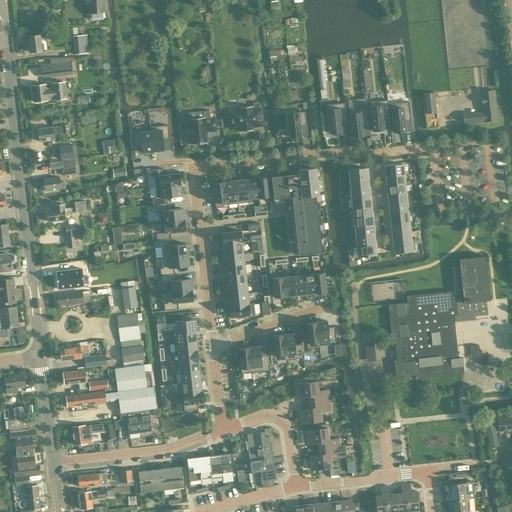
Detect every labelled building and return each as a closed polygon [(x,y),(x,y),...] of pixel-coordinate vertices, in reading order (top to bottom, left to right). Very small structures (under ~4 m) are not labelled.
[(104,11),(105,11),(104,0),(86,0),(86,3),(88,3),(90,18),(92,20),(102,19),(104,16),(104,11)] [(271,12),(279,11),(279,2),(270,3),(271,12)] [(75,54),(88,53),(86,35),(78,36),(77,27),(66,28),(67,37),(73,36),(75,54)] [(41,38),(47,37),(46,32),(38,33),(38,35),(28,36),(30,52),(43,51),(41,38)] [(323,60),(316,61),(320,90),(326,90),(323,60)] [(71,70),(65,70),(64,63),(46,65),(48,80),(71,78),(71,70)] [(350,68),(341,69),(342,82),(343,88),(352,87),(352,81),(350,68)] [(32,86),(34,102),(47,100),(47,95),(51,95),(51,99),(69,97),(67,82),(49,84),(50,89),(46,89),(45,84),(32,86)] [(464,124),(498,120),(494,90),(483,92),(485,111),(462,114),(464,124)] [(434,93),(424,94),(426,114),(436,113),(434,93)] [(370,106),(369,106),(372,132),(384,130),(391,129),(388,100),(369,102),(370,106)] [(391,108),(390,108),(393,134),(406,132),(406,131),(412,131),(409,102),(391,104),(391,108)] [(240,111),(231,112),(233,128),(240,127),(240,131),(249,130),(249,127),(262,125),(260,109),(259,103),(254,104),(254,107),(252,107),(252,106),(240,107),(240,111)] [(327,109),(326,109),(329,134),(342,133),(348,132),(345,103),(327,105),(327,109)] [(349,113),(348,113),(351,138),(364,137),(364,136),(370,135),(367,107),(348,109),(349,113)] [(191,137),(192,144),(207,143),(206,132),(216,131),(215,118),(210,119),(209,111),(203,111),(204,117),(189,119),(190,124),(186,125),(187,138),(191,137)] [(299,111),(286,113),(289,138),(302,137),(302,136),(308,136),(305,112),(299,113),(299,111)] [(69,132),(68,124),(62,125),(62,126),(38,129),(39,135),(37,136),(38,139),(39,140),(40,141),(54,139),(54,135),(69,132)] [(168,125),(150,127),(151,131),(153,152),(165,151),(171,150),(168,125)] [(139,132),(133,133),(134,147),(140,146),(141,153),(153,152),(151,131),(150,131),(139,132)] [(72,146),(59,147),(61,160),(73,158),(72,146)] [(75,174),(74,165),(73,160),(62,161),(64,175),(75,174)] [(385,166),(386,176),(403,174),(402,164),(385,166)] [(163,168),(149,170),(150,177),(154,177),(155,187),(180,185),(179,174),(164,175),(163,168)] [(315,168),(299,170),(299,174),(271,177),(273,199),(291,197),(298,254),(324,252),(323,244),(321,244),(320,238),(322,238),(321,230),(319,230),(319,224),(321,223),(320,216),(318,216),(317,209),(319,209),(318,201),(316,202),(316,195),(317,195),(315,168)] [(349,170),(350,180),(367,178),(366,168),(349,170)] [(386,176),(387,185),(404,183),(403,174),(386,176)] [(46,191),(65,189),(64,182),(60,182),(59,177),(44,179),(46,191)] [(268,177),(257,178),(259,198),(270,197),(268,177)] [(257,178),(246,180),(248,199),(259,198),(257,178)] [(350,180),(351,189),(368,187),(367,178),(350,180)] [(246,180),(235,181),(238,204),(248,202),(248,199),(246,180)] [(235,181),(224,182),(227,205),(238,204),(235,181)] [(224,182),(213,183),(216,208),(227,207),(227,205),(224,182)] [(387,185),(388,195),(405,193),(404,183),(387,185)] [(156,198),(152,198),(153,205),(167,204),(166,198),(181,196),(180,185),(155,187),(156,198)] [(351,189),(352,199),(369,197),(368,187),(351,189)] [(388,195),(389,204),(406,203),(405,193),(388,195)] [(352,199),(353,208),(370,206),(369,197),(352,199)] [(66,219),(65,214),(73,214),(72,212),(79,211),(78,201),(71,202),(71,207),(65,208),(48,210),(49,221),(66,219)] [(389,204),(390,214),(407,212),(406,203),(389,204)] [(167,204),(153,205),(154,212),(159,212),(161,222),(184,220),(183,209),(168,210),(167,204)] [(353,208),(354,218),(371,216),(370,206),(353,208)] [(390,214),(391,223),(408,222),(407,212),(390,214)] [(354,218),(355,227),(372,226),(371,216),(354,218)] [(162,233),(156,233),(157,241),(171,239),(170,232),(185,231),(184,220),(161,222),(162,233)] [(391,223),(392,233),(409,231),(408,222),(391,223)] [(60,236),(61,243),(74,241),(73,232),(79,231),(78,223),(65,224),(66,232),(67,232),(67,235),(60,236)] [(248,231),(261,230),(260,223),(248,224),(248,231)] [(0,225),(0,246),(9,245),(7,225),(0,225)] [(355,227),(356,237),(373,235),(372,226),(355,227)] [(241,241),(240,231),(221,233),(222,243),(241,241)] [(392,233),(394,243),(410,241),(409,231),(392,233)] [(356,237),(357,246),(374,245),(373,235),(356,237)] [(171,239),(157,241),(158,248),(161,247),(162,257),(189,255),(187,244),(171,246),(171,239)] [(255,241),(251,241),(252,245),(257,245),(258,251),(263,250),(262,240),(258,240),(255,241)] [(242,252),(241,241),(222,243),(223,254),(242,252)] [(395,252),(411,251),(410,241),(394,243),(395,252)] [(375,255),(374,245),(357,246),(358,256),(375,255)] [(244,262),(242,252),(223,254),(224,264),(244,262)] [(11,267),(12,267),(12,265),(11,265),(10,255),(0,255),(0,271),(11,270),(11,267)] [(163,268),(160,269),(161,275),(175,274),(174,268),(190,266),(189,255),(162,257),(161,257),(163,268)] [(388,305),(391,331),(391,337),(397,337),(399,360),(394,360),(396,377),(415,375),(415,378),(464,373),(462,358),(458,358),(454,319),(488,315),(486,301),(490,300),(485,256),(459,259),(460,266),(451,267),(454,294),(451,294),(451,291),(439,292),(406,296),(407,303),(388,305)] [(245,273),(244,262),(224,264),(225,275),(245,273)] [(54,272),(55,288),(82,285),(80,269),(54,272)] [(246,283),(245,273),(225,275),(226,285),(246,283)] [(315,293),(326,292),(324,273),(313,274),(315,293)] [(175,274),(161,275),(161,282),(170,282),(171,292),(192,289),(191,279),(175,281),(175,274)] [(305,294),(315,293),(313,274),(303,275),(305,294)] [(295,295),(305,294),(303,275),(293,276),(295,295)] [(285,296),(295,295),(293,276),(283,277),(285,296)] [(274,298),(285,296),(283,277),(272,278),(273,284),(271,284),(272,292),(274,292),(274,298)] [(0,304),(15,303),(13,279),(0,280),(0,304)] [(247,294),(246,283),(226,285),(228,296),(247,294)] [(121,289),(124,309),(138,307),(135,287),(121,289)] [(167,303),(164,303),(164,311),(178,309),(178,303),(194,301),(192,289),(171,292),(166,292),(167,303)] [(59,305),(83,303),(82,292),(58,294),(59,305)] [(248,304),(247,294),(228,296),(229,306),(248,304)] [(268,302),(264,302),(262,303),(263,315),(270,314),(268,302)] [(248,304),(229,306),(230,317),(238,316),(238,319),(246,318),(246,315),(249,315),(255,314),(254,304),(248,304)] [(7,328),(18,327),(16,307),(0,309),(0,321),(1,321),(1,329),(0,329),(0,337),(8,336),(7,328)] [(138,314),(118,317),(121,340),(141,338),(138,314)] [(196,330),(195,319),(174,322),(175,332),(195,330),(196,330)] [(336,341),(334,327),(328,328),(327,322),(317,323),(319,346),(329,345),(329,341),(336,341)] [(319,346),(317,323),(306,324),(307,339),(301,340),(301,345),(302,358),(303,358),(302,353),(310,352),(309,348),(319,347),(319,346)] [(196,340),(195,330),(175,332),(173,332),(174,343),(196,340)] [(294,345),(293,334),(283,335),(285,360),(302,358),(301,345),(294,345)] [(285,360),(283,335),(273,336),(274,351),(267,352),(268,355),(269,366),(276,365),(275,361),(285,360)] [(197,351),(196,340),(174,343),(175,353),(173,353),(197,351)] [(123,362),(144,359),(142,345),(122,348),(123,362)] [(62,360),(82,357),(81,352),(88,351),(87,346),(81,346),(61,349),(62,360)] [(269,366),(268,355),(260,356),(259,346),(249,347),(252,372),(269,371),(269,366)] [(252,372),(249,347),(239,348),(241,373),(252,372)] [(198,361),(197,351),(173,353),(174,364),(179,363),(198,361)] [(105,355),(83,357),(84,367),(106,365),(105,355)] [(112,359),(106,360),(107,369),(108,379),(151,374),(150,372),(145,373),(144,364),(143,364),(123,367),(114,368),(112,359)] [(200,371),(198,361),(179,363),(180,374),(200,371)] [(65,384),(79,383),(86,382),(85,370),(78,370),(63,372),(65,384)] [(201,382),(200,371),(180,374),(181,383),(176,384),(201,382)] [(105,391),(106,402),(118,400),(119,408),(117,409),(118,413),(132,411),(150,409),(156,408),(153,386),(152,386),(151,374),(108,379),(89,382),(89,391),(105,389),(105,391)] [(15,388),(25,387),(23,376),(5,378),(7,393),(16,392),(15,388)] [(202,392),(201,382),(176,384),(177,394),(182,394),(203,392),(203,391),(202,392)] [(310,396),(311,402),(329,400),(328,390),(318,391),(317,382),(296,384),(298,398),(310,396)] [(68,407),(106,402),(105,391),(66,396),(68,407)] [(204,403),(203,392),(182,394),(184,411),(198,410),(197,403),(204,403)] [(330,410),(329,400),(311,402),(311,408),(300,410),(301,423),(322,421),(320,411),(330,410)] [(11,431),(20,430),(18,407),(9,408),(11,431)] [(133,415),(132,411),(118,413),(120,413),(121,426),(128,425),(129,433),(151,431),(149,413),(133,415)] [(499,432),(511,430),(511,414),(504,415),(505,418),(497,419),(499,432)] [(114,424),(105,425),(107,439),(116,438),(114,424)] [(76,445),(87,443),(85,425),(74,427),(76,445)] [(320,443),(321,449),(340,446),(339,438),(329,440),(328,428),(307,431),(309,444),(320,443)] [(14,441),(16,454),(34,451),(33,435),(26,436),(26,431),(9,433),(10,441),(14,441)] [(248,451),(271,447),(269,436),(265,437),(265,431),(247,434),(250,450),(248,451)] [(332,468),(331,458),(347,456),(345,445),(340,446),(321,449),(321,455),(310,456),(312,470),(332,468)] [(248,451),(250,462),(273,458),(271,447),(248,451)] [(36,468),(34,451),(16,454),(17,467),(13,468),(14,476),(31,474),(30,469),(36,468)] [(231,453),(219,455),(222,477),(233,476),(231,454),(231,453)] [(503,465),(511,463),(511,454),(502,456),(503,465)] [(219,455),(209,456),(211,479),(222,477),(219,455)] [(209,456),(198,457),(201,480),(211,479),(209,456)] [(201,480),(198,457),(187,458),(187,459),(190,481),(201,480)] [(250,462),(252,472),(275,468),(273,458),(250,462)] [(182,466),(171,468),(173,489),(184,488),(182,467),(182,466)] [(171,468),(160,469),(162,491),(173,489),(171,468)] [(275,468),(252,472),(252,473),(253,472),(256,488),(273,486),(273,485),(273,480),(276,480),(275,468)] [(160,469),(149,470),(152,492),(162,491),(160,469)] [(132,470),(120,471),(121,483),(133,482),(132,470)] [(152,492),(149,470),(138,471),(138,472),(141,493),(152,492)] [(79,487),(100,485),(107,484),(106,473),(78,476),(79,487)] [(16,485),(28,483),(27,476),(15,478),(16,485)] [(443,502),(448,501),(468,499),(474,498),(473,493),(472,482),(447,485),(448,495),(443,495),(443,502)] [(395,494),(398,511),(409,511),(405,484),(401,485),(402,493),(395,494)] [(405,484),(409,511),(419,510),(417,491),(411,492),(410,484),(405,484)] [(28,510),(40,508),(37,485),(25,486),(28,510)] [(385,487),(387,511),(398,511),(395,494),(390,494),(389,486),(385,487)] [(376,511),(387,511),(385,487),(380,487),(381,495),(375,496),(376,511)] [(91,499),(106,498),(105,490),(79,493),(81,509),(92,507),(91,499)] [(497,511),(503,511),(511,509),(511,497),(495,504),(497,511)] [(444,511),(469,511),(468,499),(448,501),(449,511),(444,511)] [(342,501),(343,511),(353,511),(352,500),(342,501)] [(332,502),(333,511),(343,511),(342,501),(332,502)] [(323,503),(323,511),(333,511),(332,502),(323,503)] [(313,504),(314,511),(323,511),(323,503),(313,504)]
